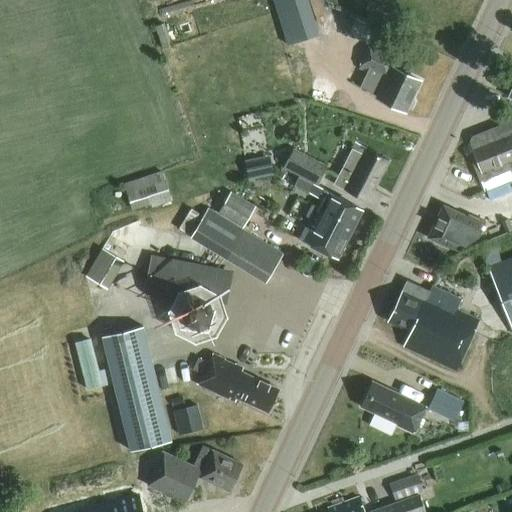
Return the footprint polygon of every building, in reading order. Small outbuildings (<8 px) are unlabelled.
[(308,0),(272,0),(287,47),(320,36),(308,0)] [(331,1),(323,21),(375,42),(384,22),(331,1)] [(164,24),(153,28),(162,50),(172,47),(164,24)] [(414,103),(413,99),(420,82),(391,68),(397,56),(371,44),(359,69),(367,73),(360,88),(377,97),(376,98),(406,113),(407,111),(412,109),(414,103)] [(511,121),(472,138),(470,142),(473,152),(477,163),(473,164),(480,182),(507,171),(510,180),(511,179),(511,121)] [(374,207),(380,194),(373,191),(389,162),(356,143),(333,185),(374,207)] [(295,150),(285,168),(316,185),(326,167),(295,150)] [(271,157),(246,162),(250,180),(274,175),(271,157)] [(171,199),(162,173),(162,172),(124,185),(133,212),(171,199)] [(362,211),(299,177),(294,187),(309,194),(320,200),(316,207),(311,205),(305,217),(310,219),(299,240),(337,260),(362,211)] [(229,193),(217,215),(242,229),(254,207),(229,193)] [(464,247),(469,238),(470,235),(477,238),(478,237),(483,226),(485,223),(470,215),(469,215),(468,218),(443,206),(427,239),(454,251),(458,244),(464,247)] [(266,283),(283,256),(207,210),(191,237),(266,283)] [(123,260),(103,249),(86,277),(106,289),(123,260)] [(149,256),(142,291),(186,299),(196,294),(212,300),(213,304),(225,306),(232,272),(149,256)] [(511,258),(495,265),(488,268),(511,329),(511,258)] [(456,310),(461,300),(431,287),(429,292),(407,282),(388,323),(410,332),(403,347),(455,372),(479,321),(456,310)] [(197,335),(211,330),(217,317),(213,304),(212,300),(196,294),(186,299),(181,301),(175,314),(182,329),(197,335)] [(131,452),(171,442),(143,327),(102,337),(131,452)] [(91,340),(75,344),(87,390),(102,386),(91,340)] [(277,389),(241,373),(243,369),(212,355),(209,362),(199,358),(193,370),(203,374),(198,385),(235,403),(237,399),(266,413),(277,389)] [(373,383),(361,408),(375,414),(369,426),(391,436),(396,424),(398,425),(397,427),(413,435),(423,415),(426,408),(411,401),(373,383)] [(455,423),(464,402),(438,390),(428,410),(455,423)] [(167,449),(154,484),(195,500),(205,475),(239,489),(251,461),(207,443),(200,462),(167,449)] [(131,460),(110,465),(116,488),(137,482),(131,460)] [(395,502),(408,498),(423,492),(417,475),(390,485),(395,502)] [(424,511),(419,497),(409,501),(378,511),(424,511)] [(86,511),(141,511),(138,498),(86,511)] [(363,511),(359,499),(329,510),(329,511),(363,511)]
